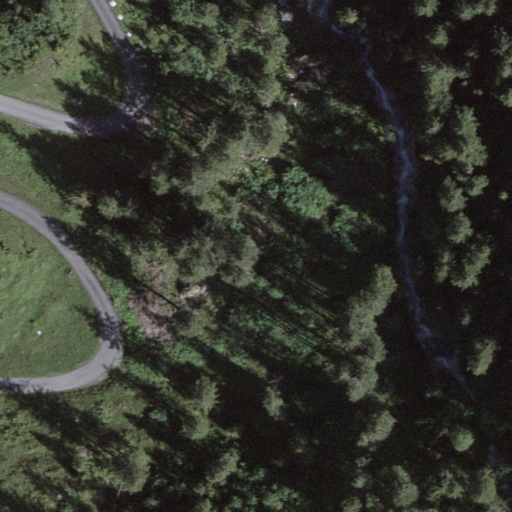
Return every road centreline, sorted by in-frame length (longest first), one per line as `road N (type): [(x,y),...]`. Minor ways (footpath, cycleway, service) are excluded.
road 1 (track): [(0,385),(40,387),(85,376),(108,355),(110,341),(102,303),(67,250),(31,216),(0,201)]
road 2 (track): [(0,104),(88,126),(123,113),(132,101),(131,68),(96,0)]
